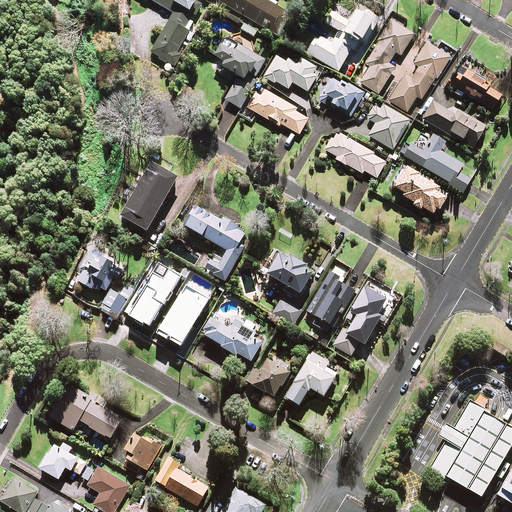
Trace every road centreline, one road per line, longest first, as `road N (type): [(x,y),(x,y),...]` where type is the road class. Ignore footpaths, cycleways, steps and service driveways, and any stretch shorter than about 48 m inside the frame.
road 1 (residential): [(334,484),(97,349),(69,353),(45,369),(0,441)]
road 2 (residential): [(164,116),(454,282)]
road 3 (residential): [(334,484),(454,282)]
